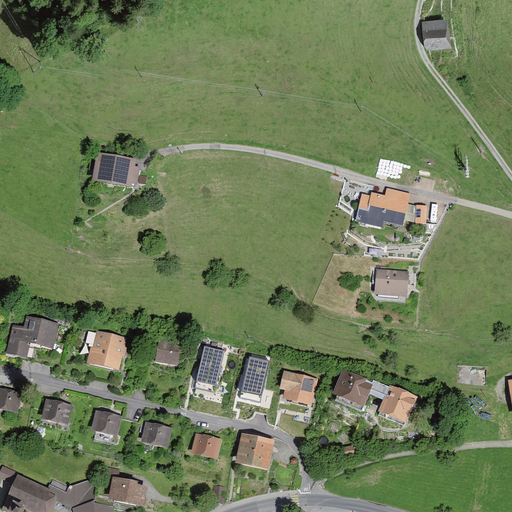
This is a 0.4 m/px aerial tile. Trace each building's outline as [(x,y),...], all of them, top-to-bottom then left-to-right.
[(446,41),(443,19),(424,22),(428,43),(446,41)] [(131,164),(101,159),(97,178),(128,184),(128,182),(136,184),(138,170),(130,168),(131,164)] [(371,199),(363,197),(360,208),(368,210),(366,220),(367,220),(368,219),(382,222),(382,223),(383,224),(384,222),(402,226),(407,203),(372,195),(371,199)] [(426,208),(417,207),(416,223),(425,224),(426,208)] [(414,275),(377,271),(375,293),(406,296),(407,285),(413,286),(414,275)] [(14,327),(8,354),(9,351),(15,353),(15,355),(25,357),(29,343),(42,346),(43,341),(53,343),(57,326),(28,319),(25,330),(14,327)] [(96,349),(93,362),(118,368),(120,355),(122,356),(124,349),(122,348),(124,339),(99,334),(88,332),(85,344),(89,345),(88,347),(93,348),(93,349),(96,349)] [(180,341),(161,338),(158,358),(169,360),(169,363),(176,364),(180,341)] [(223,353),(205,349),(197,383),(215,387),(223,353)] [(271,362),(249,357),(240,395),(262,400),(271,362)] [(313,380),(285,375),(283,389),(289,390),(288,398),(308,402),(311,390),(313,391),(314,386),(312,386),(313,380)] [(346,377),(336,402),(362,412),(369,394),(373,386),(364,382),(364,384),(346,377)] [(385,400),(379,415),(401,424),(403,420),(407,422),(411,411),(414,412),(420,398),(413,395),(411,398),(374,383),(373,386),(369,394),(385,400)] [(0,391),(0,406),(15,410),(18,396),(0,391)] [(50,403),(46,417),(64,422),(68,407),(50,403)] [(99,414),(96,429),(93,441),(111,445),(114,433),(118,419),(99,414)] [(140,431),(147,433),(146,441),(165,445),(168,430),(149,426),(150,421),(142,419),(140,431)] [(269,437),(244,431),(242,438),(247,439),(241,461),(264,467),(269,444),(267,443),(269,437)] [(199,437),(196,452),(214,456),(218,441),(199,437)] [(0,477),(16,485),(19,478),(20,476),(3,468),(0,473),(0,477)] [(119,471),(107,469),(104,480),(117,482),(113,500),(139,506),(143,489),(129,486),(130,483),(117,480),(119,471)] [(16,485),(4,511),(5,511),(21,511),(24,508),(32,511),(39,511),(40,511),(49,511),(50,511),(53,508),(54,503),(54,498),(47,495),(49,492),(48,492),(19,478),(16,485)] [(75,509),(75,511),(112,511),(113,507),(109,506),(110,499),(94,496),(98,479),(72,488),(70,487),(69,488),(53,480),(48,492),(49,492),(47,495),(54,498),(66,504),(66,506),(71,508),(71,507),(75,509)] [(215,488),(213,501),(222,503),(224,489),(215,488)]
